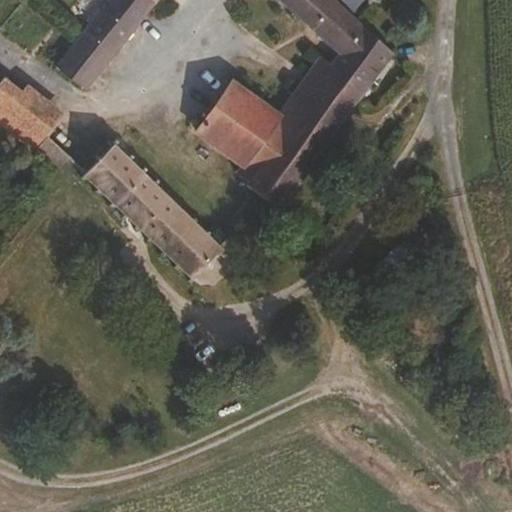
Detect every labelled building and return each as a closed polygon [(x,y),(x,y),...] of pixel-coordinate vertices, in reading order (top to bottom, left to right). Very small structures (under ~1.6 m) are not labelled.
[(83,85),(154,0),(105,0),(54,60),(83,85)] [(285,208),(393,54),(337,0),(291,0),(344,52),(339,61),(327,55),(285,112),(239,79),(202,129),(246,162),(244,171),(257,180),(258,188),(285,208)] [(61,116),(8,75),(0,84),(0,89),(52,130),(61,116)] [(0,89),(0,123),(33,151),(52,130),(0,89)] [(232,227),(134,130),(129,127),(87,172),(192,276),(232,227)] [(74,147),(57,134),(52,130),(33,151),(58,169),(72,152),(74,147)]
